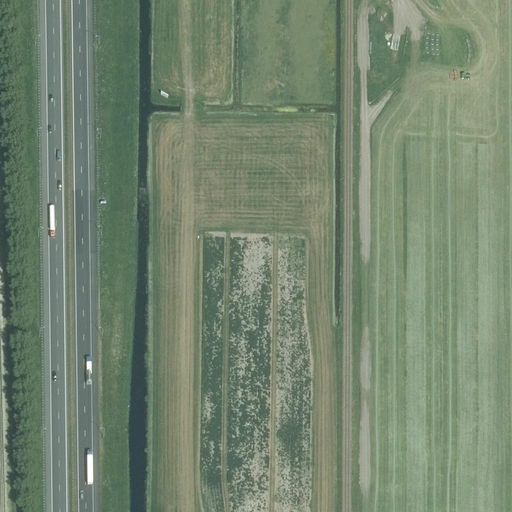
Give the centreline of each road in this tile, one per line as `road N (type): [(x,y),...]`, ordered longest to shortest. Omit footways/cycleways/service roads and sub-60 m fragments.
road 1 (motorway): [(85,511),(78,0)]
road 2 (motorway): [(52,0),(59,511)]
